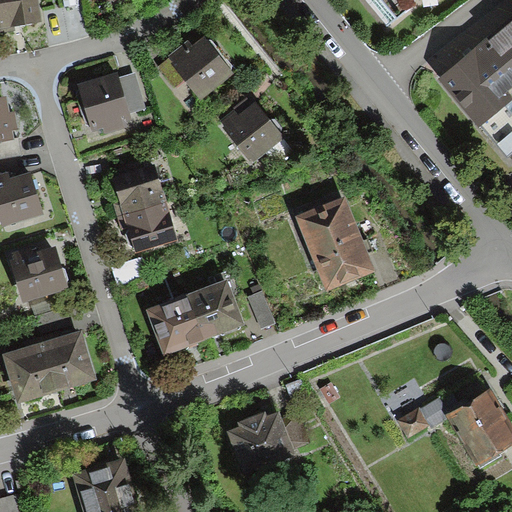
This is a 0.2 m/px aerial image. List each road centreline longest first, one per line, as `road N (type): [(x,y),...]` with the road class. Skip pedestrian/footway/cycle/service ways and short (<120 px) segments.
road 1 (residential): [(143,409),(440,291),(505,244)]
road 2 (residential): [(143,409),(37,62)]
road 3 (residential): [(375,85),(505,244)]
road 4 (residential): [(37,62),(110,43),(187,0)]
road 5 (residential): [(0,450),(143,409)]
road 6 (unclassified): [(375,85),(489,0)]
